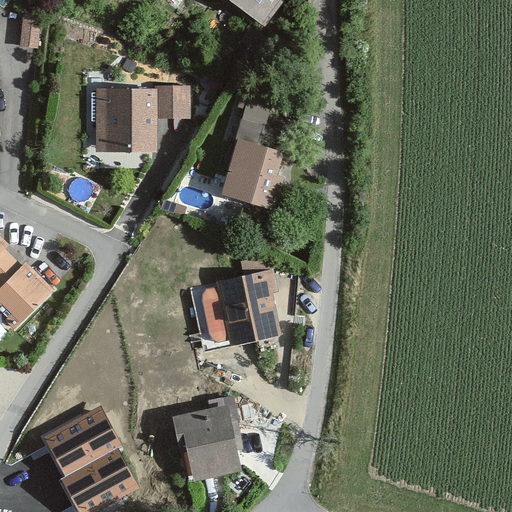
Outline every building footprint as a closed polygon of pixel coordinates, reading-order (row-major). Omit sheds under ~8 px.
[(222,0),(270,35),(296,0),(222,0)] [(46,21),(27,19),(24,52),(43,54),(46,21)] [(195,128),(195,92),(159,92),(159,94),(102,93),(102,159),(167,160),(167,128),(195,128)] [(270,106),(253,101),(251,107),(243,104),(237,122),(246,124),(239,145),(244,147),(228,199),(282,216),(302,156),(277,148),(283,132),(271,128),(276,113),(269,111),(270,106)] [(16,249),(0,234),(0,281),(18,264),(10,255),(16,249)] [(274,260),(246,266),(249,281),(222,286),(235,353),(290,342),(274,260)] [(18,264),(0,281),(0,289),(4,293),(0,297),(0,315),(19,335),(60,296),(32,266),(26,272),(18,264)] [(238,400),(213,405),(214,414),(182,420),(189,456),(197,454),(203,485),(252,476),(238,400)] [(101,407),(44,438),(65,476),(117,449),(123,446),(101,407)] [(117,449),(65,476),(60,479),(76,511),(91,511),(137,488),(117,449)]
